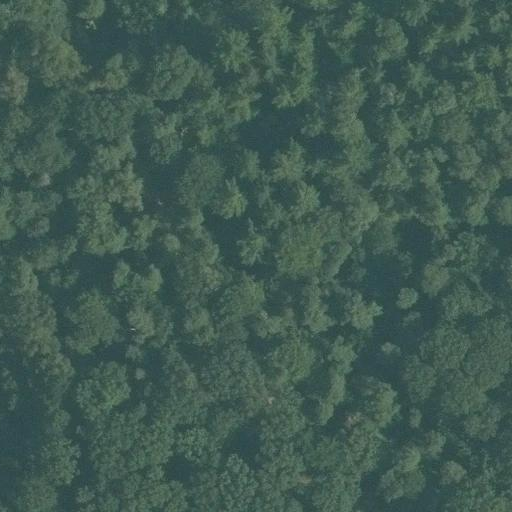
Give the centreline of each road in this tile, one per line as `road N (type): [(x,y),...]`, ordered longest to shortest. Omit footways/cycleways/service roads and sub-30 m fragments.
road 1 (track): [(347,511),(196,286),(67,0)]
road 2 (track): [(196,286),(511,63)]
